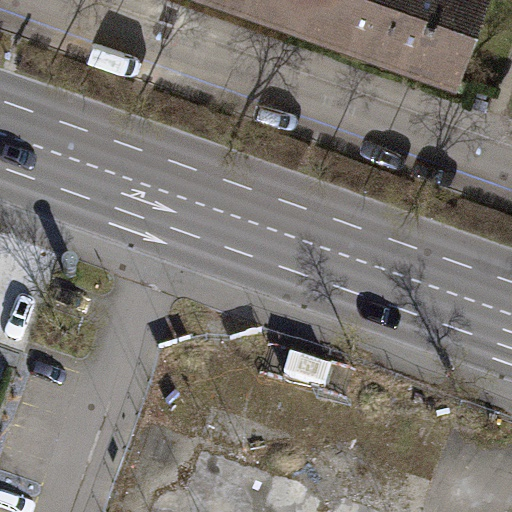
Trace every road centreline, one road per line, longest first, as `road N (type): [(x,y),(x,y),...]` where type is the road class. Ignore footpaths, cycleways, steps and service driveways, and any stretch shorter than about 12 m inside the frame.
road 1 (secondary): [(0,137),(511,321)]
road 2 (unclassified): [(511,178),(7,0)]
